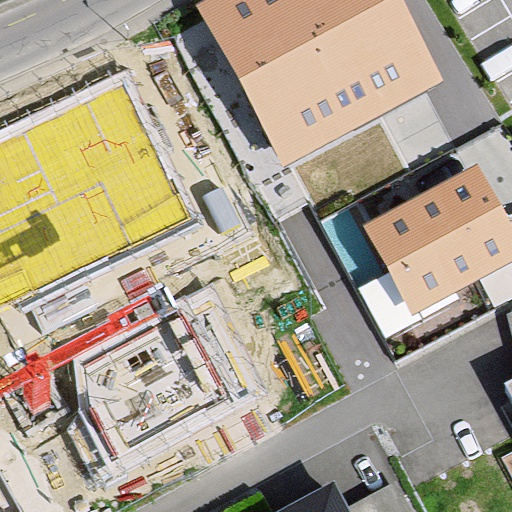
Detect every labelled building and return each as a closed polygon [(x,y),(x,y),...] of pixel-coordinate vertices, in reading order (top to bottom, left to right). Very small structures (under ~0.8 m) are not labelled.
[(439,75),(398,0),(218,0),(197,12),(279,162),(439,75)] [(100,70),(0,120),(0,127),(40,205),(143,152),(100,70)] [(511,259),(511,229),(476,165),(364,226),(412,314),(511,259)] [(0,181),(0,280),(41,259),(0,181)] [(338,511),(329,493),(293,511),(338,511)]
